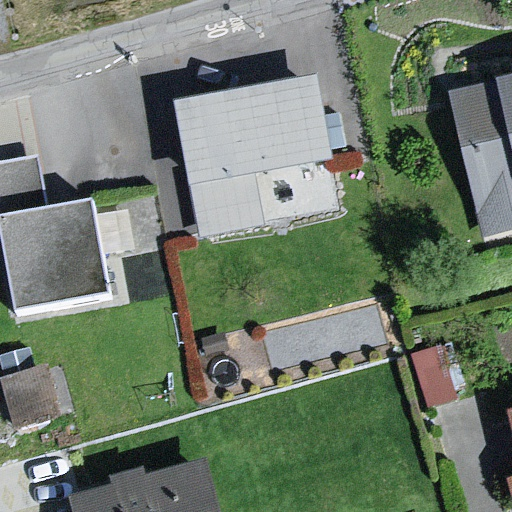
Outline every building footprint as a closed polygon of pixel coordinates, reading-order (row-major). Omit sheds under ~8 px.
[(511,79),(430,98),(469,245),(511,239),(511,79)] [(300,87),(153,108),(166,194),(179,190),(186,247),(254,241),(246,177),(314,166),(300,87)] [(102,243),(161,238),(158,201),(98,206),(102,243)] [(89,211),(0,221),(0,303),(4,320),(106,310),(89,211)] [(511,411),(492,417),(505,478),(494,484),(498,507),(511,509),(511,411)] [(205,511),(192,466),(54,505),(55,511),(205,511)]
